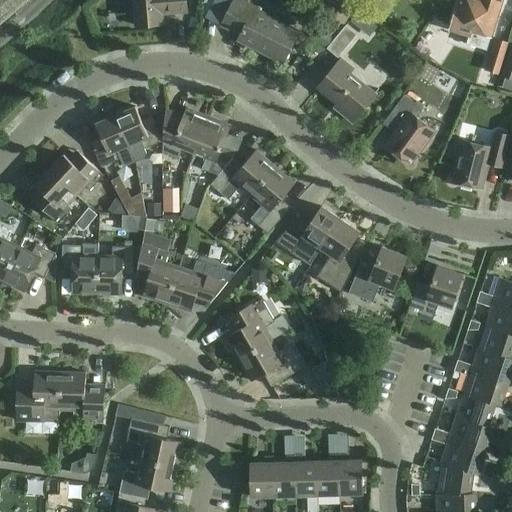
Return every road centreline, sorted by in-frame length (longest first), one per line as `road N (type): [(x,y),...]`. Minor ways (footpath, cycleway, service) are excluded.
road 1 (residential): [(0,168),(90,83),(126,69),(172,67),(218,76),(257,98),(404,213),(452,230),(511,233)]
road 2 (unclassified): [(219,420),(204,383),(153,340),(0,328)]
road 3 (unclassified): [(387,447),(376,428),(357,419),(219,420)]
